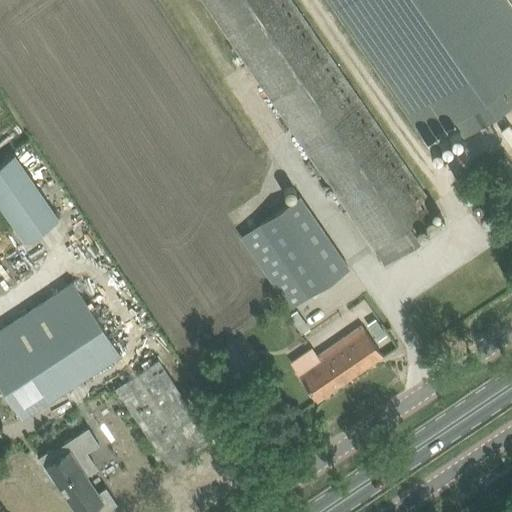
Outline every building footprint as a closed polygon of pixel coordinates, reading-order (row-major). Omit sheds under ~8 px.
[(206,0),(385,262),(418,239),(409,225),(434,208),(291,0),(206,0)] [(511,4),(509,0),(329,0),(425,139),(453,119),(464,135),(511,102),(511,4)] [(0,202),(26,240),(58,217),(13,152),(0,160),(0,202)] [(506,156),(496,162),(501,170),(511,163),(506,156)] [(240,234),(290,308),(350,267),(300,193),(240,234)] [(0,328),(0,382),(23,417),(121,355),(74,281),(0,328)] [(298,372),(317,399),(383,354),(362,323),(317,353),(320,357),(298,372)] [(232,340),(212,354),(231,382),(251,369),(232,340)] [(120,380),(166,465),(210,442),(164,357),(120,380)] [(100,442),(89,426),(56,447),(55,444),(39,455),(55,480),(58,478),(79,511),(102,511),(117,502),(106,486),(97,492),(86,475),(98,468),(87,451),(100,442)]
